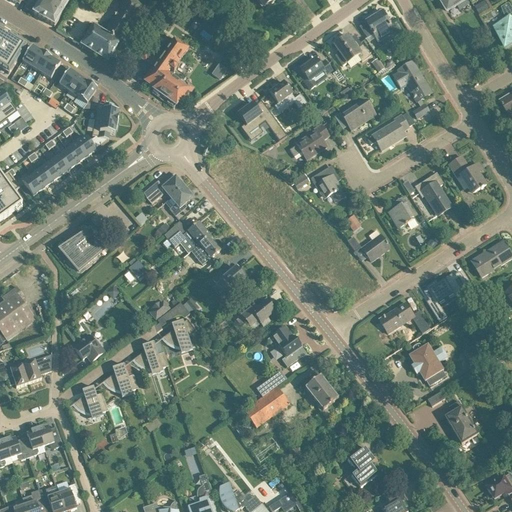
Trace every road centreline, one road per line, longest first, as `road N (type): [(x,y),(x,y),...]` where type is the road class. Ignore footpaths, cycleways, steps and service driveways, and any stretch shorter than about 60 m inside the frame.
road 1 (secondary): [(329,333),(181,150)]
road 2 (secondary): [(466,511),(329,333)]
road 3 (residential): [(329,333),(511,215)]
road 4 (residential): [(184,128),(354,0)]
road 5 (residential): [(158,123),(110,78),(0,9)]
road 6 (secondary): [(5,257),(155,148)]
road 7 (residential): [(346,154),(364,185),(474,122)]
road 8 (residential): [(463,103),(399,0)]
road 9 (residential): [(57,402),(155,332)]
